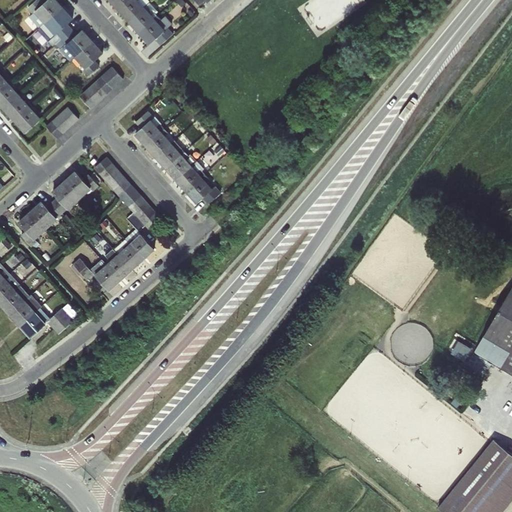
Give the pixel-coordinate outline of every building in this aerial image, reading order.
[(44,24),(64,8),(57,0),(47,0),(44,3),(40,0),(36,0),(27,9),(32,14),(30,16),(40,27),(44,24)] [(108,0),(119,12),(130,0),(108,0)] [(130,0),(119,12),(131,26),(154,7),(147,0),(130,0)] [(154,7),(131,26),(140,36),(161,19),(156,14),(158,12),(154,7)] [(64,8),(44,24),(50,30),(48,32),(58,42),(60,40),(73,29),(68,24),(74,18),(64,8)] [(161,19),(140,36),(148,45),(155,39),(160,46),(174,34),(168,27),(172,24),(165,16),(161,19)] [(75,57),(94,42),(83,29),(77,34),(73,29),(60,40),(75,57)] [(94,42),(75,57),(85,68),(83,70),(88,76),(100,66),(95,60),(104,52),(94,42)] [(112,66),(79,96),(91,109),(124,79),(112,66)] [(0,91),(10,84),(0,73),(0,91)] [(0,105),(5,112),(21,96),(10,84),(0,91),(0,105)] [(16,124),(31,107),(21,96),(5,112),(16,124)] [(79,119),(67,106),(46,126),(58,139),(79,119)] [(31,107),(16,124),(25,133),(41,119),(31,107)] [(145,147),(166,130),(148,110),(135,122),(140,128),(134,134),(145,147)] [(155,157),(176,141),(166,130),(145,147),(155,157)] [(164,168),(187,153),(176,141),(155,157),(164,168)] [(175,180),(198,162),(190,153),(188,155),(187,153),(164,168),(175,180)] [(161,218),(107,157),(94,168),(148,229),(161,218)] [(187,193),(207,176),(202,171),(204,169),(198,162),(175,180),(187,193)] [(63,181),(80,199),(91,189),(93,192),(99,186),(88,174),(83,179),(75,170),(63,181)] [(207,176),(187,193),(197,204),(202,199),(208,205),(221,193),(215,186),(212,188),(207,182),(210,179),(207,176)] [(80,199),(63,181),(51,191),(56,197),(51,202),(63,215),(80,199)] [(63,215),(51,202),(46,206),(41,201),(29,212),(46,230),(63,215)] [(46,230),(29,212),(18,222),(25,230),(20,235),(31,247),(37,242),(35,239),(46,230)] [(125,239),(141,262),(155,250),(139,232),(145,227),(132,213),(126,218),(136,229),(125,239)] [(117,254),(131,272),(141,262),(125,239),(115,248),(119,253),(117,254)] [(105,263),(119,282),(131,272),(117,254),(113,249),(105,256),(108,260),(105,263)] [(119,282),(105,263),(102,259),(90,269),(80,258),(73,264),(87,280),(93,274),(109,292),(119,282)] [(1,263),(0,264),(0,283),(11,274),(1,263)] [(11,274),(0,283),(0,300),(17,288),(20,284),(11,274)] [(511,287),(484,336),(474,353),(511,375),(511,287)] [(0,305),(7,313),(25,300),(20,294),(21,292),(17,288),(0,300),(0,305)] [(19,326),(37,312),(25,300),(7,313),(19,326)] [(48,319),(58,332),(75,319),(64,305),(48,319)] [(37,312),(19,326),(30,338),(46,323),(37,312)] [(455,339),(449,349),(465,358),(471,348),(455,339)] [(511,454),(493,439),(438,508),(442,511),(502,511),(511,500),(511,454)]
